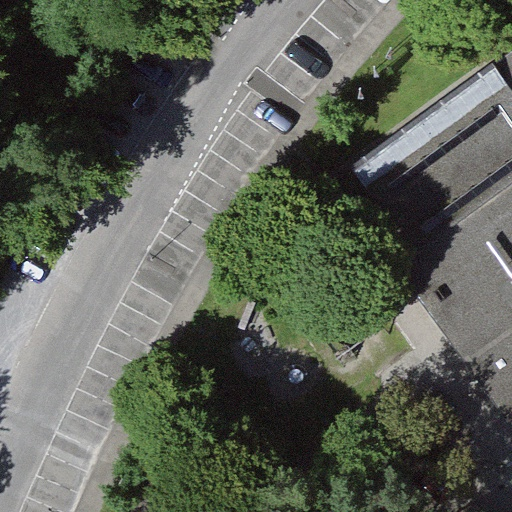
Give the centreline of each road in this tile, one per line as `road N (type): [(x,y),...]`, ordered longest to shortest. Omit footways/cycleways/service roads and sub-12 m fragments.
road 1 (residential): [(284,0),(231,60),(146,189),(0,488)]
road 2 (track): [(151,0),(164,29),(122,84),(146,189)]
